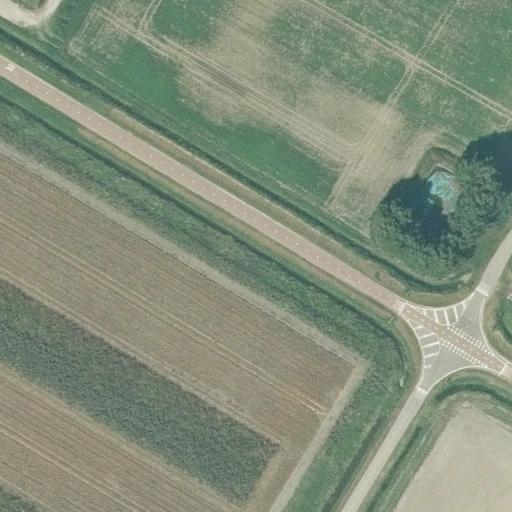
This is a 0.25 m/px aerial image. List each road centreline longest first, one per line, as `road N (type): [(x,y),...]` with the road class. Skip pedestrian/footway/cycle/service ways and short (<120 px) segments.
road 1 (unclassified): [(453,338),(0,64)]
road 2 (unclassified): [(348,511),(453,338)]
